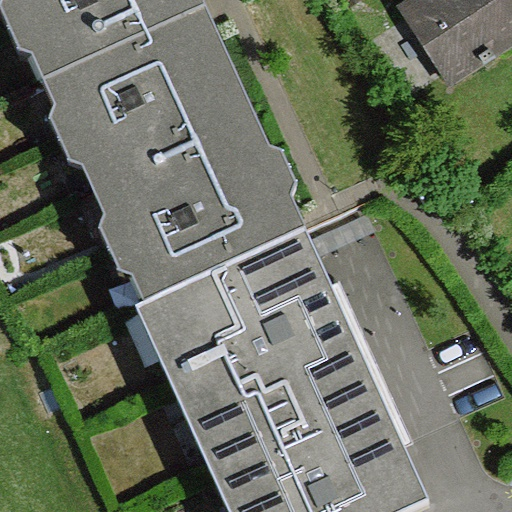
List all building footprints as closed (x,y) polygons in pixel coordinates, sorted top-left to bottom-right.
[(61,78),(206,12),(200,0),(7,0),(2,12),(22,57),(34,61),(49,54),(61,78)] [(511,0),(426,0),(406,13),(453,81),(511,42),(511,0)] [(111,188),(256,123),(206,12),(61,78),(73,104),(58,111),(52,123),(73,166),(85,172),(100,165),(111,188)] [(49,54),(34,61),(58,111),(73,104),(61,78),(49,54)] [(256,123),(111,188),(122,213),(108,220),(102,232),(122,275),(135,280),(147,307),(308,235),(293,203),(299,189),(284,157),(271,153),(256,123)] [(111,188),(100,165),(85,172),(108,220),(122,213),(111,188)] [(308,235),(147,307),(240,511),(398,511),(429,498),(308,235)]
